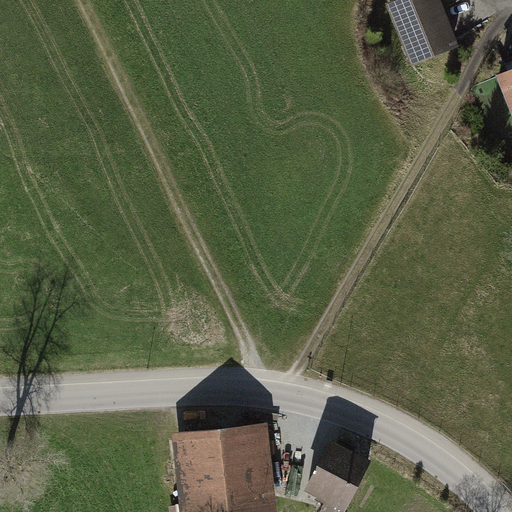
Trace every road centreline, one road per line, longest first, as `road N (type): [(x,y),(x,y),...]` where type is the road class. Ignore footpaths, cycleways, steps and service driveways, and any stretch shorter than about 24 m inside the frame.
road 1 (tertiary): [(0,400),(213,392),(289,398),(363,421),(437,459),(495,511)]
road 2 (track): [(289,398),(491,39),(511,21)]
